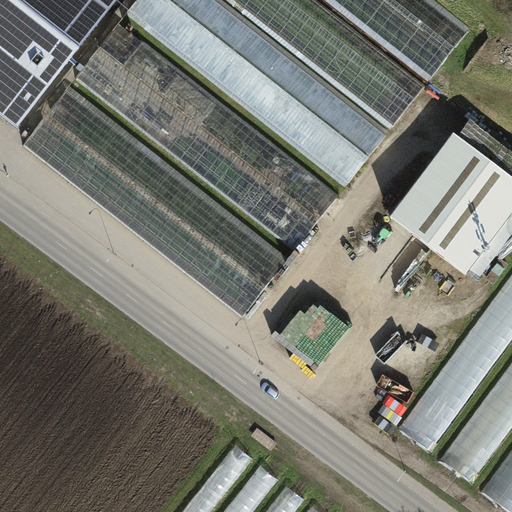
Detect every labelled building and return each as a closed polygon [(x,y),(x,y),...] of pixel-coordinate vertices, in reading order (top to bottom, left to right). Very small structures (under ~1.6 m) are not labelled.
[(108,0),(0,0),(0,89),(23,108),(108,0)] [(390,133),(220,0),(139,0),(128,15),(347,187),(390,133)] [(317,0),(228,0),(393,129),(427,86),(317,0)] [(430,0),(327,0),(430,81),(470,31),(430,0)] [(342,194),(124,23),(78,81),(297,252),(342,194)] [(290,261),(71,88),(26,143),(246,317),(290,261)] [(511,177),(454,134),(390,218),(467,276),(511,216),(511,177)] [(441,454),(511,346),(511,274),(408,432),(441,454)] [(349,322),(315,296),(282,337),(316,364),(349,322)] [(511,373),(447,459),(473,479),(511,427),(511,373)] [(511,463),(491,493),(511,508),(511,463)]
